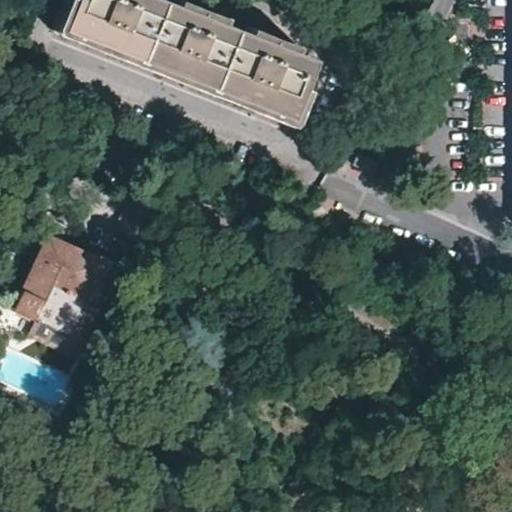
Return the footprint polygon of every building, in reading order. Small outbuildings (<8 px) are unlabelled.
[(281,125),(305,65),(275,53),(276,48),(253,39),(250,44),(203,25),(205,19),(182,10),(179,16),(137,0),(69,0),(55,36),(81,46),(281,125)] [(376,184),(385,164),(365,155),(355,176),(376,184)] [(139,239),(152,207),(130,199),(117,231),(139,239)] [(36,317),(65,331),(81,300),(96,306),(116,263),(101,256),(100,259),(45,234),(14,307),(36,317)] [(81,300),(65,331),(59,346),(75,353),(96,306),(81,300)] [(59,346),(65,331),(36,317),(30,333),(59,346)] [(0,505),(17,468),(0,460),(0,505)]
